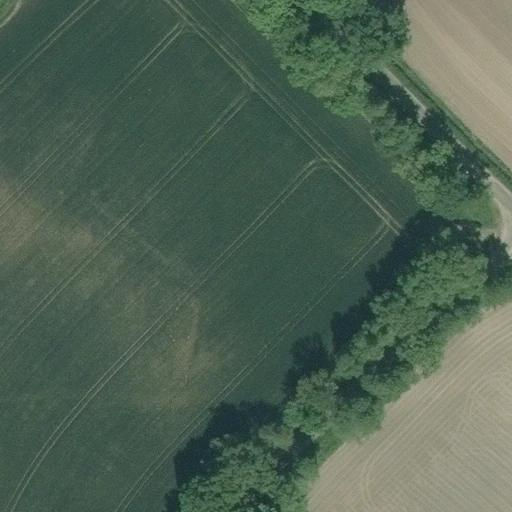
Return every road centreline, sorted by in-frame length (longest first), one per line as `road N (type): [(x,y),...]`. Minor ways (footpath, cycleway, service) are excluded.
road 1 (unclassified): [(234,511),(343,400),(511,251)]
road 2 (unclassified): [(511,206),(306,0)]
